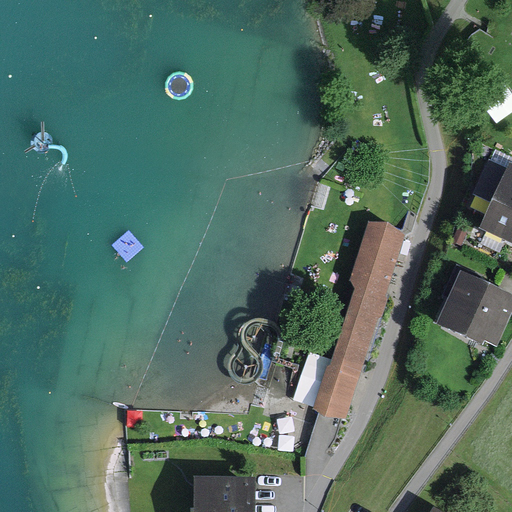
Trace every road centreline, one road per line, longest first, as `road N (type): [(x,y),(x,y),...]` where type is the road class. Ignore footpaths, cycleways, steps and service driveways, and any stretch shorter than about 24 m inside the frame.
road 1 (residential): [(458,0),(422,69),(438,152),(436,187),(375,386),(310,511)]
road 2 (residential): [(511,346),(395,511)]
